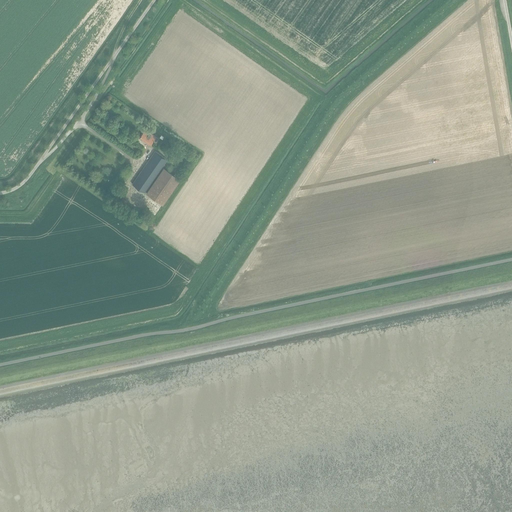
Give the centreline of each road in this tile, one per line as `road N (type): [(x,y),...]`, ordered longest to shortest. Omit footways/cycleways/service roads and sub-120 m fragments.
road 1 (unclassified): [(0,367),(511,259)]
road 2 (unclassified): [(0,192),(32,172),(154,0)]
